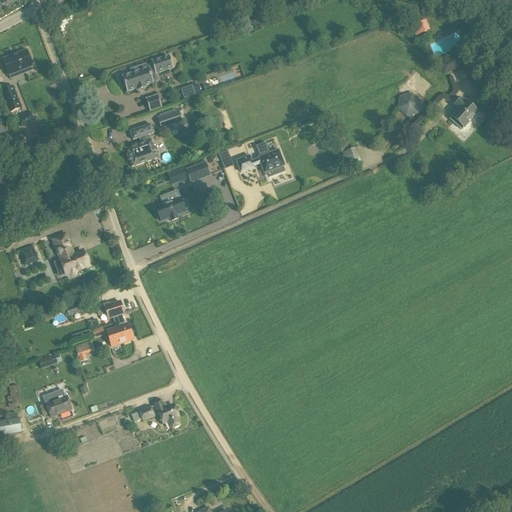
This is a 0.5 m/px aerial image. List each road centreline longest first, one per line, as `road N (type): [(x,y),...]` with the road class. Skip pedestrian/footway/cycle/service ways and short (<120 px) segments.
road 1 (unclassified): [(134,278),(38,6)]
road 2 (track): [(134,278),(204,414),(268,511)]
road 3 (track): [(131,269),(348,170)]
road 4 (unknown): [(175,377),(23,440)]
